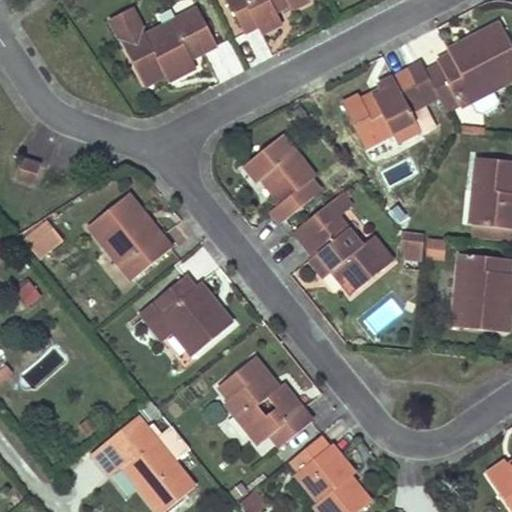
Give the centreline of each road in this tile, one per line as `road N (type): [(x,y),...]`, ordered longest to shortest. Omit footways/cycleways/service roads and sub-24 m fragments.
road 1 (residential): [(167,143),(382,423),(421,432),(442,426),(511,384)]
road 2 (residential): [(167,143),(327,43),(421,0)]
road 3 (residential): [(0,39),(41,96),(121,136),(167,143)]
